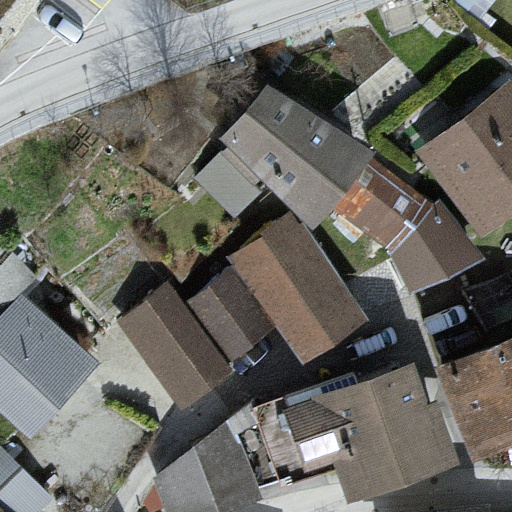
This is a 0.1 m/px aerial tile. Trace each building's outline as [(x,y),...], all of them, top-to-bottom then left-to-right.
[(334,225),(383,299),(457,252),(401,166),(273,84),(226,155),(334,225)] [(511,106),(499,90),(411,158),(473,238),(511,208),(511,106)] [(251,213),(100,331),(171,422),(323,303),(251,213)] [(0,284),(0,427),(9,435),(80,355),(0,284)] [(511,284),(204,433),(135,511),(350,511),(457,494),(511,467),(511,284)] [(0,490),(23,511),(26,511),(51,486),(14,452),(0,467),(0,490)]
